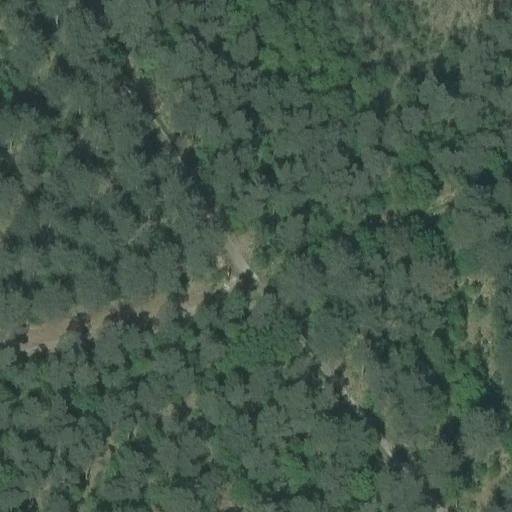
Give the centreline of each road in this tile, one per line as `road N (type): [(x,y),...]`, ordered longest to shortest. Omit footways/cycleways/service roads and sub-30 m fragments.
road 1 (track): [(259,287),(74,0)]
road 2 (track): [(439,511),(259,287)]
road 3 (track): [(259,287),(511,183)]
road 4 (track): [(259,287),(0,348)]
